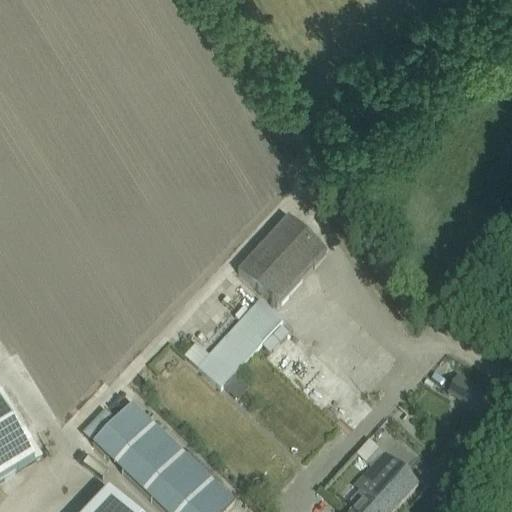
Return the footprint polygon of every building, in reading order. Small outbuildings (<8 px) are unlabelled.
[(276,311),(326,257),(288,221),(238,275),(276,311)] [(260,304),(197,371),(220,392),(223,389),(238,403),(248,392),(234,377),(283,325),(260,304)] [(152,326),(126,322),(127,320),(107,317),(104,335),(95,334),(91,359),(125,364),(126,354),(147,357),(152,326)] [(481,416),(492,399),(458,378),(447,395),(481,416)] [(0,484),(42,458),(1,390),(0,390),(0,484)] [(131,407),(92,448),(159,511),(227,511),(234,505),(131,407)] [(351,511),(394,511),(418,487),(384,456),(355,488),(361,494),(350,505),(354,509),(351,511)] [(127,511),(109,495),(92,511),(127,511)]
